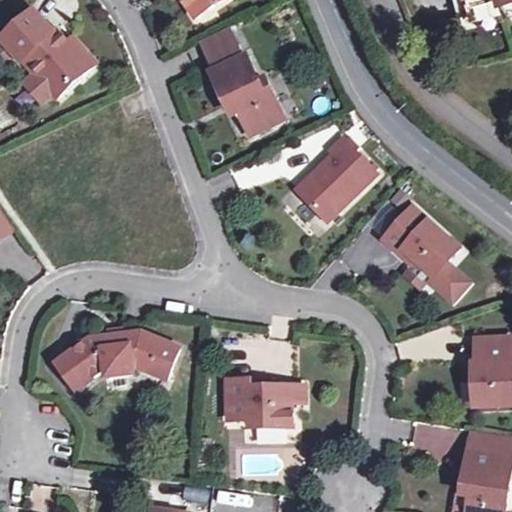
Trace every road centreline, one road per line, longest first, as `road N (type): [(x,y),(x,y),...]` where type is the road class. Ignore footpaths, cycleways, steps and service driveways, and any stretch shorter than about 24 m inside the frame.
road 1 (residential): [(230,293),(86,273),(50,286),(24,313),(13,390),(30,446)]
road 2 (residential): [(230,293),(359,314),(377,337),(385,374),(369,466),(351,494)]
road 3 (residential): [(122,0),(177,126),(230,293)]
road 4 (unclassified): [(332,0),(374,99),(407,139),(511,216)]
